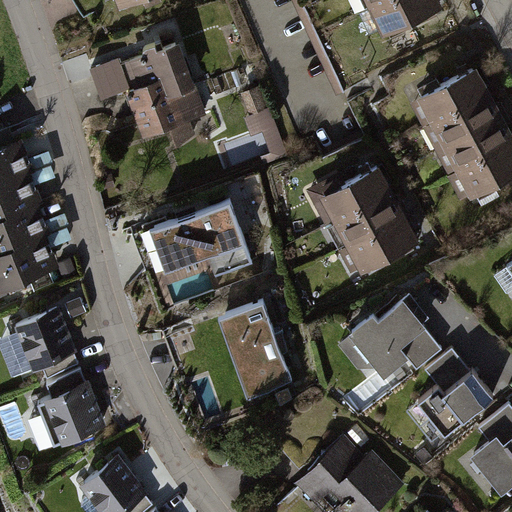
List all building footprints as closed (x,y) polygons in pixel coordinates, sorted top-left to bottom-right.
[(437,0),(365,0),(380,30),(438,1),(437,0)] [(183,37),(120,57),(142,128),(205,108),(183,37)] [(511,132),(479,63),(416,92),(463,192),(511,169),(511,132)] [(0,129),(0,151),(19,144),(12,125),(0,129)] [(0,151),(0,287),(54,267),(42,235),(47,233),(35,203),(42,200),(30,171),(36,168),(26,141),(19,144),(0,151)] [(380,157),(322,186),(361,266),(420,237),(380,157)] [(227,200),(150,228),(170,284),(247,257),(227,200)] [(430,325),(406,298),(381,319),(376,313),(351,334),(388,376),(410,357),(421,369),(444,349),(427,329),(430,325)] [(261,301),(217,316),(246,396),(289,381),(261,301)] [(61,307),(18,324),(37,372),(80,355),(61,307)] [(495,395),(458,348),(432,370),(445,386),(419,407),(443,437),(495,395)] [(89,381),(41,402),(60,444),(108,423),(89,381)] [(490,430),(475,441),(500,476),(511,467),(511,397),(508,392),(478,414),(490,430)] [(349,430),(297,472),(319,498),(333,487),(353,511),(365,511),(409,477),(377,439),(364,449),(349,430)] [(123,456),(84,485),(103,511),(126,511),(151,494),(123,456)] [(437,511),(427,502),(416,511),(437,511)]
